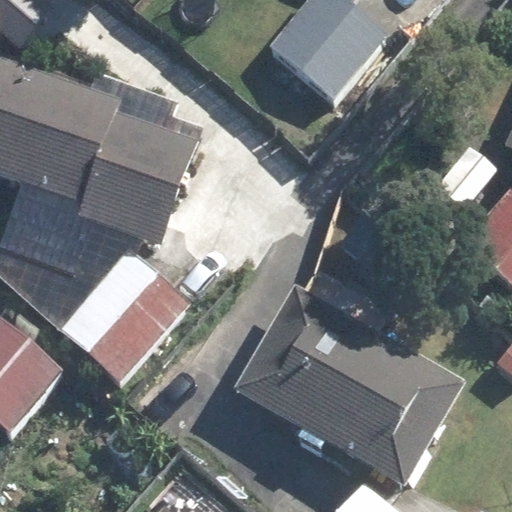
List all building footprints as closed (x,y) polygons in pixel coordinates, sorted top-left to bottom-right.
[(327,0),(280,59),(348,115),(400,49),(338,0),(327,0)] [(99,227),(178,255),(214,152),(130,123),(135,107),(18,66),(0,119),(0,174),(104,211),(99,227)] [(444,224),(468,242),(486,221),(477,214),(508,174),(480,151),(449,192),(463,202),(444,224)] [(511,211),(480,247),(511,277),(511,211)] [(74,339),(133,389),(202,306),(143,256),(74,339)] [(249,397),(422,496),(483,391),(310,292),(249,397)] [(487,309),(508,327),(511,322),(511,305),(499,295),(487,309)] [(0,339),(0,420),(21,439),(73,378),(13,325),(0,339)] [(354,511),(404,511),(373,488),(354,511)]
